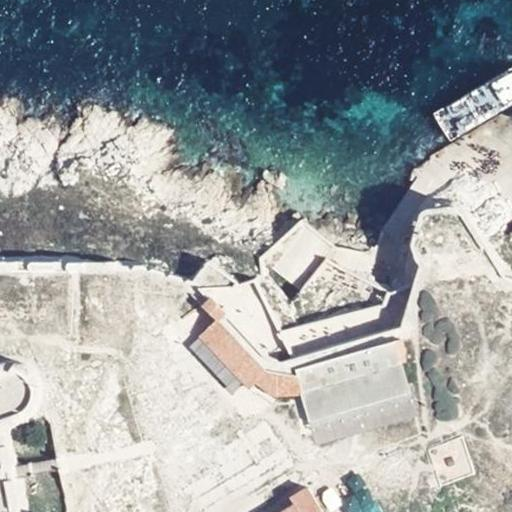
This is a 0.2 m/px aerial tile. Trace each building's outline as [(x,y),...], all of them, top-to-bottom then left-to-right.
[(212,293),(204,302),(212,309),(220,317),(228,308),(221,301),(212,293)] [(269,368),(220,317),(201,334),(252,388),(275,394),(303,394),(298,373),(269,368)] [(398,338),(297,366),(317,441),(419,413),(398,338)] [(61,511),(59,510),(55,508),(51,507),(48,506),(44,506),(39,506),(36,507),(30,471),(20,407),(22,407),(26,408),(29,407),(33,406),(36,405),(40,403),(43,401),(45,398),(47,395),(49,392),(51,388),(51,385),(52,381),(52,377),(51,373),(49,370),(48,367),(45,363),(43,360),(40,358),(37,356),(33,355),(29,354),(26,353),(22,354),(18,354),(15,355),(11,357),(8,359),(6,361),(3,365),(1,368),(0,369),(0,391),(0,392),(0,391),(0,511),(61,511)] [(465,436),(430,448),(442,486),(477,475),(465,436)] [(324,511),(305,483),(283,497),(290,508),(284,511),(324,511)]
